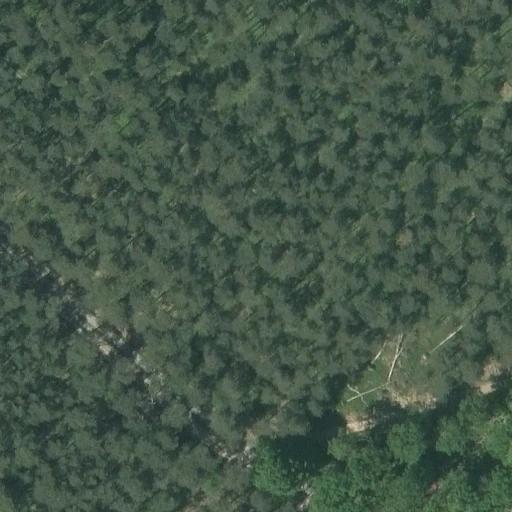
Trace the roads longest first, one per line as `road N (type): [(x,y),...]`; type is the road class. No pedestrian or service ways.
road 1 (track): [(0,263),(247,465),(328,511)]
road 2 (track): [(247,465),(511,383)]
